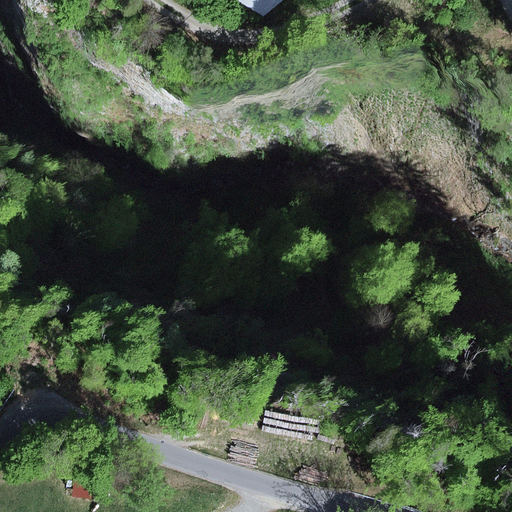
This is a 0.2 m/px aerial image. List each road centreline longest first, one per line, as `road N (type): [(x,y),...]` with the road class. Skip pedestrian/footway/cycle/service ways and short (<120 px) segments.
road 1 (unclassified): [(365,511),(84,424),(30,422),(0,433)]
road 2 (track): [(360,0),(257,36),(211,32),(156,0)]
